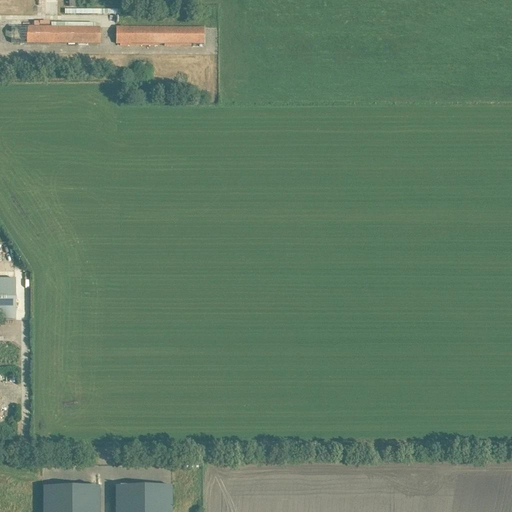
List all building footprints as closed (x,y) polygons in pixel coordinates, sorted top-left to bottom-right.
[(11,44),(100,45),(101,27),(12,26),(11,44)] [(117,45),(205,45),(205,28),(117,27),(117,45)] [(15,280),(0,279),(0,320),(15,320),(15,280)] [(99,511),(99,487),(43,487),(43,511),(99,511)] [(171,511),(172,487),(116,487),(115,511),(171,511)]
